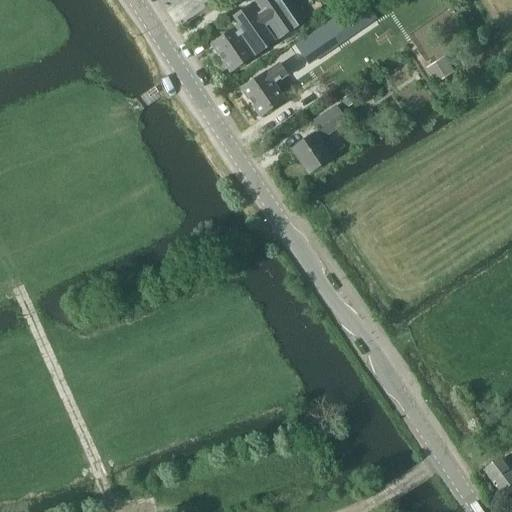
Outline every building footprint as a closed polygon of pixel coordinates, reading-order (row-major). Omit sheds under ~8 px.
[(238,24),(235,26),(254,54),(297,25),(278,0),(251,0),(253,2),(233,16),(238,24)] [(357,7),(281,55),(293,74),(368,25),(357,7)] [(254,55),(235,26),(233,27),(211,42),(231,71),(254,55)] [(264,72),(241,88),(260,116),(284,100),(273,84),(279,80),(280,82),(287,77),(278,64),(265,73),(264,72)] [(321,130),(293,149),(309,173),(331,158),(319,140),(347,121),(337,105),(314,120),(321,130)] [(511,452),(486,470),(505,498),(511,492),(511,452)]
